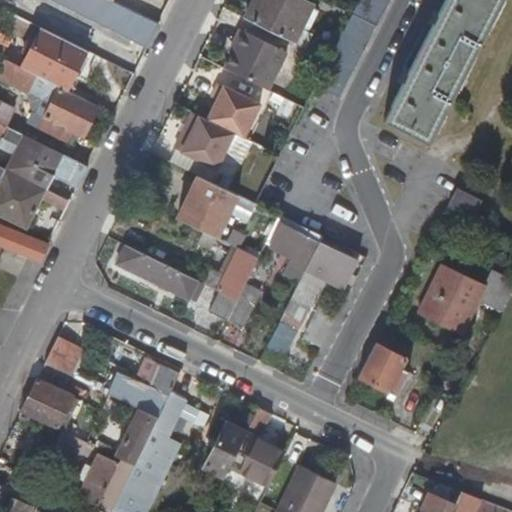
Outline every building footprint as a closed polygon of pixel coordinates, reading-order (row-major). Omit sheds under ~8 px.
[(53,0),(147,47),(158,24),(138,14),(110,0),(53,0)] [(124,0),(110,0),(138,14),(141,8),(124,0)] [(298,31),(310,8),(294,0),(255,0),(245,20),(303,50),(310,37),(306,35),(298,31)] [(359,0),(317,84),(340,96),(389,0),(359,0)] [(428,144),(501,0),(444,0),(382,121),(428,144)] [(317,11),(310,8),(298,31),(306,35),(317,11)] [(88,51),(43,28),(23,69),(42,78),(59,87),(68,91),(75,77),(88,51)] [(231,54),(223,70),(267,91),(286,54),(238,30),(231,45),(235,47),(231,54)] [(296,67),(319,78),(326,64),(327,61),(304,50),(296,67)] [(84,81),(97,55),(88,51),(75,77),(84,81)] [(0,72),(36,91),(42,78),(23,69),(6,61),(0,72)] [(338,99),(340,96),(317,84),(315,88),(338,99)] [(216,102),(206,122),(232,135),(241,139),(258,105),(217,85),(210,99),(216,102)] [(83,137),(98,106),(92,103),(68,91),(59,87),(45,117),(37,113),(30,125),(45,132),(46,131),(67,141),(71,131),(83,137)] [(0,124),(4,127),(10,114),(0,108),(0,124)] [(213,171),(232,135),(206,122),(191,114),(173,151),(213,171)] [(1,178),(0,180),(0,215),(27,229),(54,175),(58,166),(72,173),(81,177),(86,168),(9,129),(5,138),(18,144),(13,155),(3,149),(2,151),(12,156),(1,178)] [(58,166),(54,175),(67,182),(72,173),(58,166)] [(81,177),(72,173),(67,182),(77,187),(81,177)] [(216,238),(237,196),(236,195),(197,176),(176,219),(202,231),(216,238)] [(471,218),(479,201),(457,190),(448,206),(471,218)] [(69,202),(52,193),(43,212),(60,221),(69,202)] [(322,237),(278,216),(265,244),(290,256),(281,274),(299,283),(322,237)] [(0,245),(40,262),(48,246),(1,228),(0,227),(0,245)] [(197,244),(211,251),(217,238),(216,238),(202,231),(197,244)] [(358,262),(342,254),(345,248),(322,237),(299,283),(279,324),(293,330),(298,333),(318,293),(316,292),(308,288),(312,281),(320,285),(322,279),(344,289),(358,262)] [(225,279),(239,249),(232,246),(218,275),(225,279)] [(187,299),(196,281),(126,247),(118,265),(159,285),(166,288),(187,299)] [(210,271),(203,284),(218,291),(238,301),(245,286),(258,258),(239,249),(225,279),(218,275),(210,271)] [(511,258),(500,253),(494,267),(511,275),(511,258)] [(420,315),(462,334),(478,299),(504,311),(511,295),(511,278),(491,269),(484,284),(442,265),(420,315)] [(196,281),(187,299),(194,302),(202,284),(196,281)] [(320,285),(312,281),(308,288),(316,292),(320,285)] [(259,293),(245,286),(238,301),(228,322),(242,329),(259,293)] [(318,324),(329,330),(347,296),(336,290),(318,324)] [(207,313),(227,323),(228,322),(238,301),(218,291),(207,313)] [(279,324),(267,348),(281,354),(293,330),(279,324)] [(329,330),(318,324),(312,335),(323,341),(329,330)] [(395,336),(383,330),(359,377),(397,397),(410,374),(401,369),(406,360),(387,350),(395,336)] [(83,354),(56,340),(45,364),(72,377),(83,354)] [(118,375),(109,394),(134,406),(158,418),(171,391),(179,373),(162,365),(151,390),(118,375)] [(73,397),(37,380),(21,412),(47,425),(58,430),(73,397)] [(131,511),(186,399),(171,391),(158,418),(141,454),(135,465),(115,508),(113,511),(131,511)] [(79,400),(73,397),(58,430),(65,433),(79,400)] [(134,419),(116,456),(135,465),(141,454),(158,418),(134,406),(129,416),(134,419)] [(268,417),(271,413),(258,407),(256,411),(268,417)] [(261,434),(268,417),(256,411),(248,427),(245,433),(250,435),(256,439),(259,433),(261,434)] [(47,425),(21,412),(12,430),(39,443),(47,425)] [(225,423),(216,442),(214,448),(205,466),(225,476),(229,466),(238,448),(245,433),(225,423)] [(250,435),(245,433),(238,448),(229,466),(251,477),(258,462),(241,454),(250,435)] [(92,456),(96,447),(88,443),(67,434),(64,441),(87,452),(87,454),(92,456)] [(256,439),(250,435),(241,454),(258,462),(251,477),(269,485),(284,453),(256,439)] [(100,455),(92,471),(87,482),(80,497),(100,506),(119,464),(100,455)] [(299,466),(278,510),(282,511),(320,511),(335,482),(299,466)] [(87,482),(92,471),(86,468),(81,479),(87,482)] [(430,492),(423,508),(427,511),(426,511),(451,511),(455,503),(430,492)] [(35,507),(11,497),(4,511),(32,511),(34,510),(35,507)] [(505,511),(480,501),(477,508),(475,511),(505,511)] [(475,511),(477,508),(462,502),(458,511),(475,511)]
